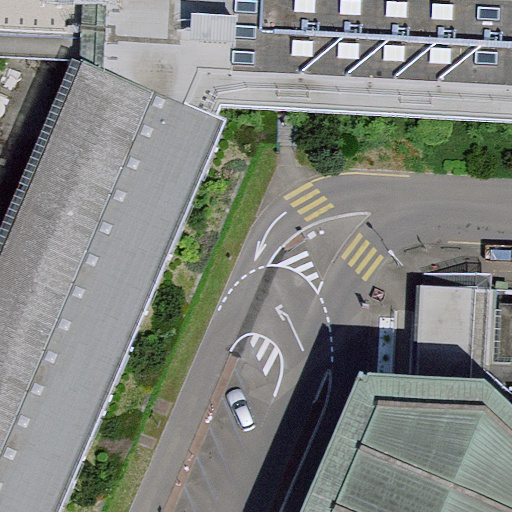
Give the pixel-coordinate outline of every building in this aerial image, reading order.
[(0,0),(0,29),(84,34),(85,0),(0,0)] [(99,48),(99,62),(199,112),(207,99),(214,84),(511,100),(511,0),(85,0),(84,34),(100,34),(99,48)] [(199,112),(99,62),(86,61),(0,266),(0,511),(62,511),(222,124),(215,121),(199,112)] [(511,125),(511,100),(214,84),(207,99),(199,112),(215,121),(220,109),(286,113),(511,125)] [(422,288),(414,385),(490,391),(493,356),(496,291),(422,288)] [(511,356),(493,356),(490,391),(511,414),(511,356)] [(394,511),(397,509),(414,385),(364,383),(308,511),(394,511)] [(511,511),(511,414),(490,391),(414,385),(397,509),(394,511),(511,511)]
